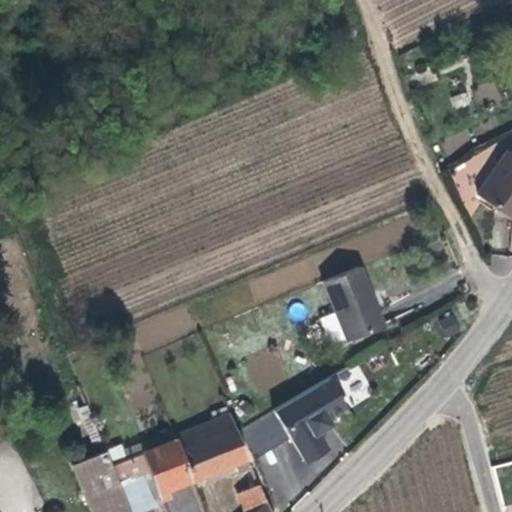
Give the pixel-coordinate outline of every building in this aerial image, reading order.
[(483,198),(490,202),(511,212),(511,152),(510,152),(483,198)] [(375,306),(359,271),(321,287),(347,347),(385,331),(375,306)] [(458,335),(452,320),(439,325),(445,341),(458,335)] [(335,375),(353,406),(374,393),(356,362),(335,375)] [(348,410),(331,381),(276,414),(290,436),(294,444),(295,443),(309,466),(332,453),(321,435),(326,432),(323,426),(330,421),(348,410)] [(102,443),(87,407),(78,410),(80,416),(83,415),(86,423),(82,424),(85,432),(89,431),(92,438),(90,440),(89,442),(92,448),(102,443)] [(256,455),(290,436),(276,414),(273,408),(243,428),(256,455)] [(177,446),(194,489),(242,469),(245,476),(256,471),(234,420),(176,444),(177,446)] [(330,421),(323,426),(326,432),(334,428),(330,421)] [(160,503),(194,489),(177,446),(143,460),(160,503)] [(130,511),(106,453),(72,468),(89,511),(130,511)] [(273,511),(263,488),(240,498),(245,511),(273,511)]
